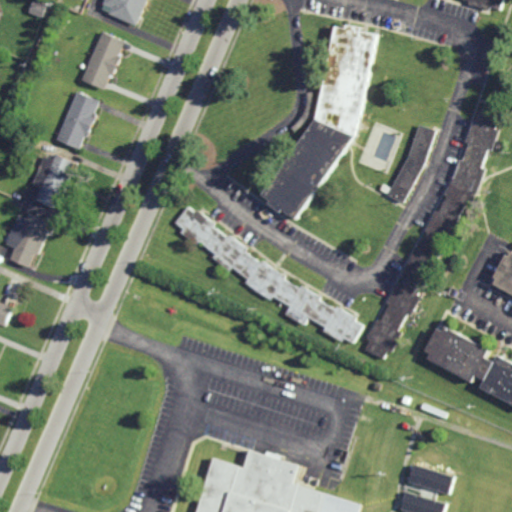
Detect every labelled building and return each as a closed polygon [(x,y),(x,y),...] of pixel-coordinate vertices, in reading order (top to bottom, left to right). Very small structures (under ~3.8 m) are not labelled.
[(46,15),(45,14),(44,18),(30,12),(35,0),(48,6),(47,9),(48,10),(46,15)] [(151,0),(139,25),(111,13),(112,12),(105,9),(107,4),(106,4),(107,0),(151,0)] [(505,0),(503,10),(492,7),(491,10),(470,4),(471,0),(505,0)] [(362,27),(361,30),(378,33),(357,136),(297,220),(284,210),(282,213),(270,205),(272,201),(263,194),(319,117),(337,25),(347,27),(348,25),(362,27)] [(121,56),(123,57),(124,57),(116,76),(114,75),(107,90),(84,79),(105,31),(127,41),(121,56)] [(29,88),(21,85),(23,80),(31,83),(29,88)] [(91,136),(90,135),(89,138),(87,137),(82,150),(59,140),(79,91),(102,101),(97,113),(99,114),(98,116),(99,117),(91,136)] [(494,151),(490,150),(485,167),(488,169),(481,192),(472,207),(468,206),(459,222),(463,224),(452,244),(449,242),(439,259),(444,261),(433,280),(429,278),(420,294),(424,296),(413,316),(409,315),(401,331),(404,333),(394,353),(390,351),(385,360),(367,350),(371,342),(368,339),(378,319),(382,321),(391,306),(388,303),(398,284),(402,284),(410,269),(407,266),(418,248),(421,248),(430,233),(427,230),(437,210),(441,212),(449,196),(446,194),(453,182),(462,160),(465,160),(471,143),(468,141),(474,121),(478,121),(481,112),(501,118),(498,128),(502,129),(494,151)] [(405,204),(390,195),(390,194),(382,189),(385,184),(393,188),(411,156),(421,124),(438,130),(427,164),(405,204)] [(76,162),(72,169),(75,171),(64,196),(62,195),(56,208),(37,200),(42,188),(33,184),(45,156),(54,160),(57,154),(76,162)] [(197,212),(200,209),(217,223),(216,226),(230,237),(232,235),(250,249),(249,253),(261,262),(264,260),(287,276),(285,279),(300,288),(304,286),(322,297),(322,301),(336,309),(339,307),(359,318),(357,321),(366,326),(355,344),(346,339),(344,343),(323,331),(326,327),(311,319),(306,327),(286,314),(291,306),(275,297),(272,301),(247,283),(250,279),(236,268),(233,271),(215,257),(218,254),(203,243),(200,246),(183,232),(185,229),(177,223),(190,206),(197,212)] [(51,221),(47,229),(50,230),(39,255),(36,254),(30,268),(11,259),(16,248),(7,244),(20,214),(28,218),(31,212),(51,221)] [(511,293),(496,285),(499,280),(496,278),(508,255),(511,257),(511,293)] [(0,300),(16,307),(8,327),(0,323),(0,300)] [(492,352),(488,359),(497,363),(501,357),(511,363),(511,404),(483,389),(487,382),(478,377),(475,384),(430,360),(433,355),(427,352),(440,329),(445,332),(448,328),(492,352)] [(410,405),(403,403),(406,397),(413,399),(410,405)] [(302,468),(298,481),(364,502),(360,511),(199,511),(218,456),(247,465),(251,452),(267,457),(268,453),(284,458),(283,462),(302,468)] [(458,475),(416,466),(412,484),(453,493),(458,475)] [(404,511),(405,511),(447,511),(449,501),(408,494),(404,511)]
